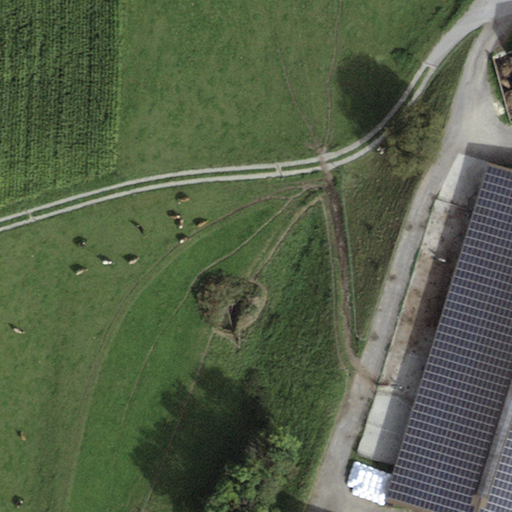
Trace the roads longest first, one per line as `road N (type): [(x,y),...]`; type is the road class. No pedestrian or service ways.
road 1 (track): [(0,230),(142,187),(341,158),(384,130),(455,32),(511,3)]
road 2 (track): [(449,150),(483,43),(507,4)]
